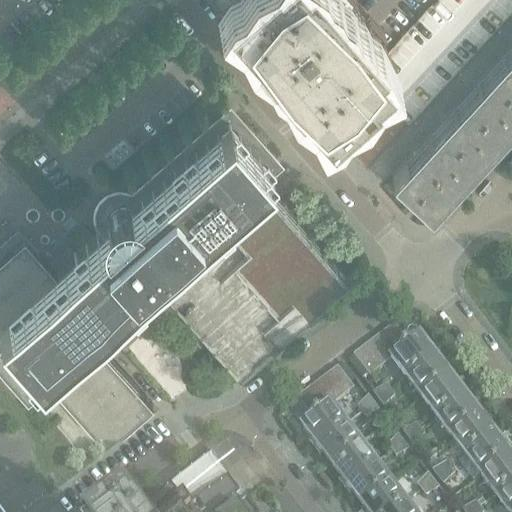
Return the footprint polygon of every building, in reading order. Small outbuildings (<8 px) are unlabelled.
[(225,0),(235,10),(231,14),(247,31),(251,28),(264,43),(260,46),(275,64),(279,60),(292,75),(288,79),(296,87),(304,96),(308,93),(321,108),(317,111),(332,129),(336,125),(342,132),(368,104),(365,101),(369,97),(355,81),(371,67),(374,71),(392,55),(389,51),(375,35),(379,31),(379,30),(383,27),(375,18),(367,9),(363,13),(352,0),(225,0)] [(408,124),(511,9),(511,0),(433,0),(388,50),(360,80),(377,95),(408,124)] [(511,44),(392,176),(418,200),(426,207),(490,137),(511,112),(511,44)] [(69,261),(56,272),(40,254),(39,254),(23,236),(0,256),(0,368),(26,398),(47,379),(105,444),(152,403),(85,327),(96,318),(95,317),(107,307),(180,242),(181,242),(274,160),(233,114),(125,210),(124,209),(123,208),(122,208),(120,208),(119,208),(118,208),(116,209),(115,209),(114,210),(113,211),(113,213),(112,214),(112,215),(112,216),(113,218),(114,219),(99,232),(73,255),(75,256),(69,261)] [(352,144),(370,128),(362,120),(344,135),(352,144)] [(347,277),(283,203),(270,189),(183,265),(177,257),(165,267),(172,275),(161,285),(238,373),(347,277)] [(409,345),(394,326),(384,334),(399,353),(409,345)] [(374,341),(389,361),(391,360),(390,360),(399,353),(384,334),(374,341)] [(406,380),(435,358),(420,338),(409,345),(399,353),(390,360),(391,360),(406,380)] [(364,349),(380,369),(389,361),(374,341),(364,349)] [(380,369),(364,349),(354,357),(368,375),(369,377),(380,369)] [(368,375),(354,357),(348,361),(362,379),(368,375)] [(421,399),(450,377),(435,358),(406,380),(421,399)] [(327,376),(343,397),(353,389),(338,369),(327,376)] [(343,397),(327,376),(317,384),(333,404),(343,397)] [(450,377),(421,399),(435,419),(465,397),(450,377)] [(333,404),(317,384),(308,392),(323,412),(329,407),(333,404)] [(378,401),(390,392),(386,386),(373,393),(378,401)] [(297,399),(312,420),(323,412),(308,392),(297,399)] [(390,392),(378,401),(384,408),(394,397),(390,392)] [(362,413),(374,404),(368,397),(358,408),(362,413)] [(450,438),(480,416),(465,397),(435,419),(450,438)] [(374,404),(362,413),(366,419),(379,411),(374,404)] [(318,447),(345,427),(329,407),(323,412),(312,420),(302,427),(318,447)] [(480,416),(450,438),(465,458),(494,435),(480,416)] [(409,440),(420,431),(416,425),(403,433),(409,440)] [(332,467),(360,446),(345,427),(318,447),(332,467)] [(420,431),(409,440),(414,447),(424,436),(420,431)] [(480,477),(509,455),(494,435),(465,458),(480,477)] [(392,453),(403,444),(398,436),(388,447),(392,453)] [(403,444),(392,453),(396,458),(409,451),(403,444)] [(360,446),(332,467),(347,486),(374,466),(360,446)] [(511,458),(509,455),(480,477),(495,497),(511,483),(511,458)] [(438,478),(450,469),(446,464),(433,471),(438,478)] [(362,506),(389,485),(374,466),(347,486),(362,506)] [(450,469),(438,478),(444,486),(454,475),(450,469)] [(170,481),(130,511),(256,511),(247,499),(239,490),(228,474),(227,475),(188,504),(185,500),(179,492),(177,490),(171,482),(170,481)] [(422,491),(433,482),(428,475),(417,486),(422,491)] [(433,482),(422,491),(426,497),(439,489),(433,482)] [(506,511),(511,511),(511,483),(495,497),(506,511)] [(389,485),(362,506),(366,511),(394,511),(404,505),(389,485)] [(463,511),(475,511),(480,509),(476,503),(463,511)]
